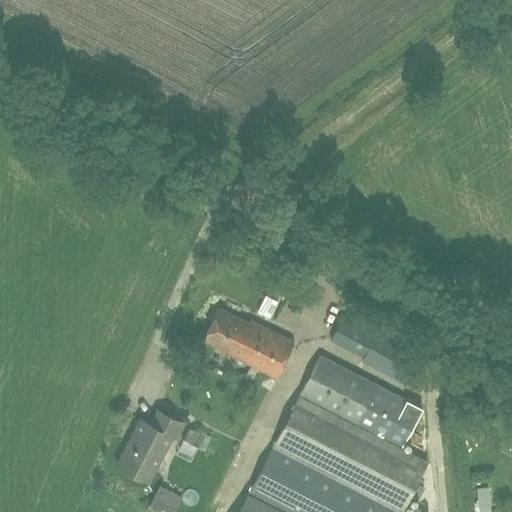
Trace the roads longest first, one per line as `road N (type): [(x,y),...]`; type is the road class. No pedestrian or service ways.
road 1 (unclassified): [(511,341),(0,79)]
road 2 (track): [(507,0),(263,182),(245,205)]
